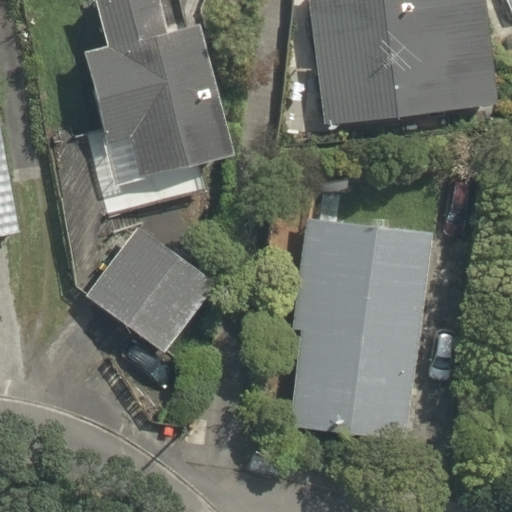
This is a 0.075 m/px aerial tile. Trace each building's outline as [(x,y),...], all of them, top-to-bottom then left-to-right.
[(116,188),(234,158),(198,26),(167,36),(155,0),(110,0),(96,4),(109,48),(84,54),(116,188)] [(480,0),(308,0),(324,126),(495,104),(480,0)] [(0,237),(21,234),(0,133),(0,237)] [(404,441),(430,235),(307,219),(292,331),(301,332),(288,426),(404,441)] [(216,283),(139,227),(88,298),(164,353),(216,283)] [(503,447),(511,447),(511,340),(510,340),(503,447)]
